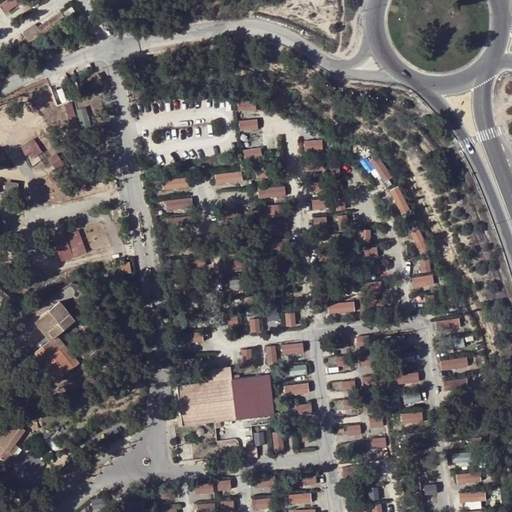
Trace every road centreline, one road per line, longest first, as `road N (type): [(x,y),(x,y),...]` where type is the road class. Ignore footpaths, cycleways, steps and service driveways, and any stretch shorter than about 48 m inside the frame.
road 1 (unclassified): [(108,49),(157,369)]
road 2 (unclassified): [(344,70),(270,29),(236,25),(108,49)]
road 3 (primary): [(434,96),(467,143),(511,254)]
road 4 (primary): [(511,199),(486,124),(483,81)]
